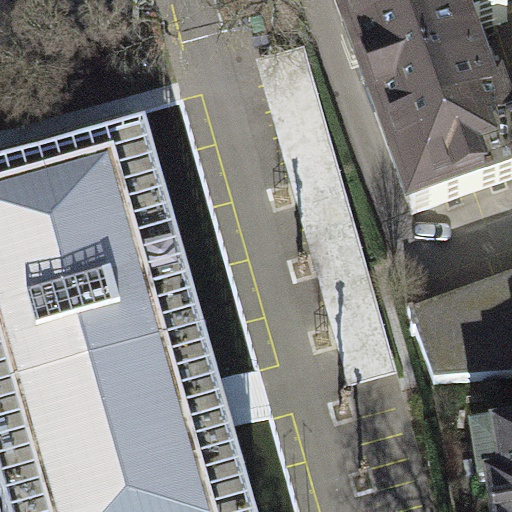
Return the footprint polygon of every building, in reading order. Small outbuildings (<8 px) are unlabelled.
[(337,0),(411,212),(511,176),(511,137),(499,101),(492,103),(467,33),(509,19),(502,0),(337,0)] [(400,373),(327,115),(288,126),(360,384),(400,373)] [(243,511),(139,145),(0,184),(0,498),(3,511),(243,511)] [(511,284),(411,320),(433,383),(511,375),(511,284)] [(511,511),(511,435),(475,441),(486,511),(511,511)]
